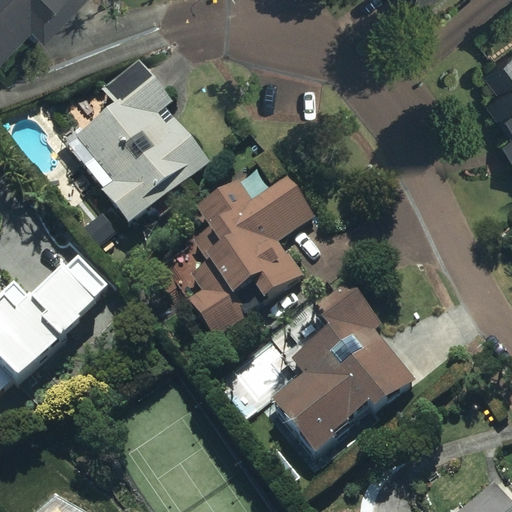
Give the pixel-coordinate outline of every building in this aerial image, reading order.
[(0,0),(0,58),(30,27),(44,41),(84,0),(0,0)] [(414,0),(424,11),(437,0),(451,0),(453,2),(455,0),(414,0)] [(511,160),(511,53),(485,74),(498,92),(486,102),(511,136),(500,144),(511,160)] [(207,166),(164,111),(168,108),(137,69),(99,99),(111,114),(62,152),(123,230),(207,166)] [(279,246),(312,223),(284,184),(250,208),(237,188),(195,217),(209,236),(191,249),(205,270),(189,281),(201,298),(188,307),(213,343),(304,281),(279,246)] [(94,311),(91,308),(108,291),(79,262),(34,307),(15,287),(0,302),(0,396),(9,388),(12,391),(94,311)] [(370,420),(414,386),(375,337),(380,334),(347,292),(309,321),(323,339),(287,368),(301,386),(269,410),(309,461),(366,416),(370,420)] [(511,511),(493,488),(461,511),(511,511)]
